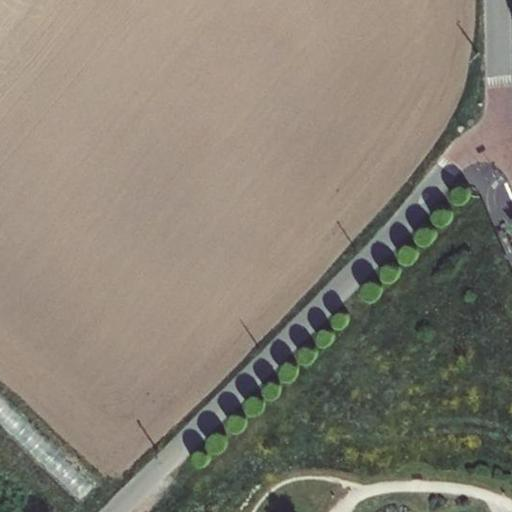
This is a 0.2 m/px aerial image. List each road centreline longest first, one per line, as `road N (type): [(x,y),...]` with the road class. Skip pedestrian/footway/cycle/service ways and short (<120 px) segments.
road 1 (tertiary): [(116,511),(386,242),(459,155),(506,131)]
road 2 (tertiary): [(506,131),(495,0)]
